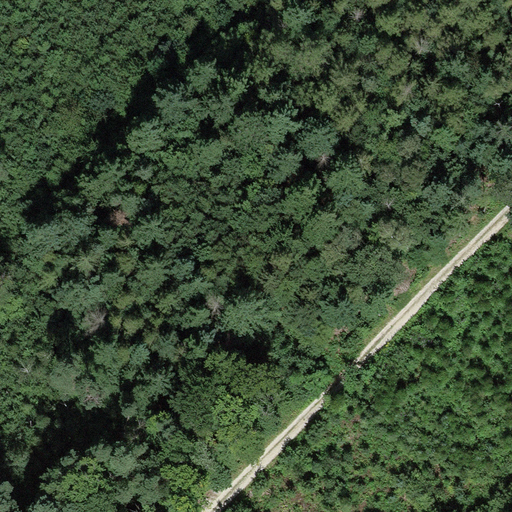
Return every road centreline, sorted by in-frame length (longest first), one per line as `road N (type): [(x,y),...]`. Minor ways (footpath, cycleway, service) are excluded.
road 1 (track): [(213,511),(511,209)]
road 2 (track): [(360,361),(511,284)]
